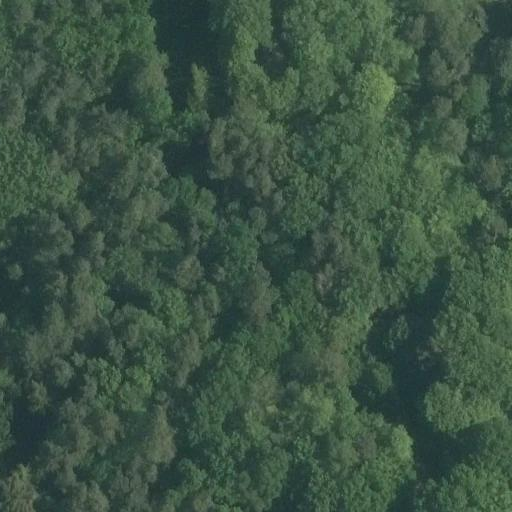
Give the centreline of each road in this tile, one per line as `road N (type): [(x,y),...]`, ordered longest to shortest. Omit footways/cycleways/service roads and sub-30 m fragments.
road 1 (track): [(256,0),(416,456)]
road 2 (track): [(363,304),(338,324),(284,336),(232,364),(118,463),(47,511)]
